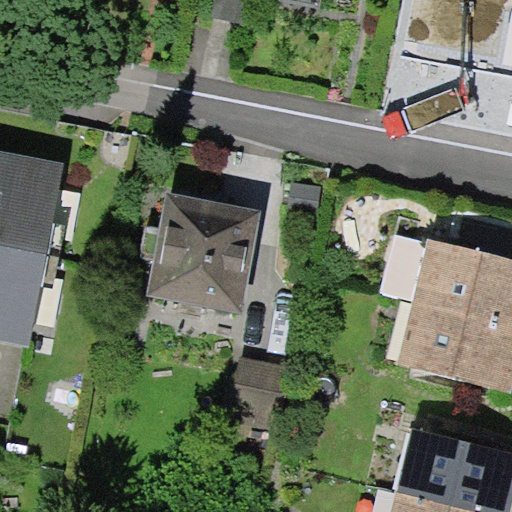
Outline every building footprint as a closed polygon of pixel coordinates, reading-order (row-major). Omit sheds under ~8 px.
[(250,0),(217,0),(213,24),(245,30),(250,0)] [(55,178),(0,166),(0,348),(17,352),(55,178)] [(254,215),(159,197),(139,304),(234,322),(254,215)] [(511,270),(425,247),(392,368),(511,400),(511,270)] [(284,371),(237,362),(226,424),(273,432),(284,371)] [(511,453),(405,425),(382,511),(509,511),(511,502),(511,453)]
